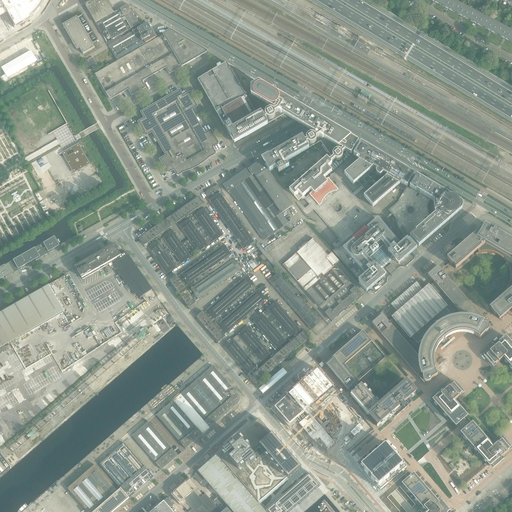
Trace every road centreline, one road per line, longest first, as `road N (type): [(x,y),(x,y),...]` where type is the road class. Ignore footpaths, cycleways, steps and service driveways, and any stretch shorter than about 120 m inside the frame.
road 1 (unclassified): [(257,403),(461,226)]
road 2 (unclassified): [(257,403),(187,323),(120,225)]
road 3 (secondary): [(321,110),(511,222)]
road 4 (secondary): [(132,0),(321,110)]
road 5 (motorway): [(325,0),(511,112)]
road 6 (secondary): [(511,214),(325,104)]
road 7 (secondary): [(325,104),(144,0)]
road 8 (motorway): [(511,98),(349,0)]
road 9 (unclassified): [(132,511),(257,403)]
road 10 (tertiary): [(120,225),(0,294)]
road 11 (unclassified): [(103,122),(41,19)]
